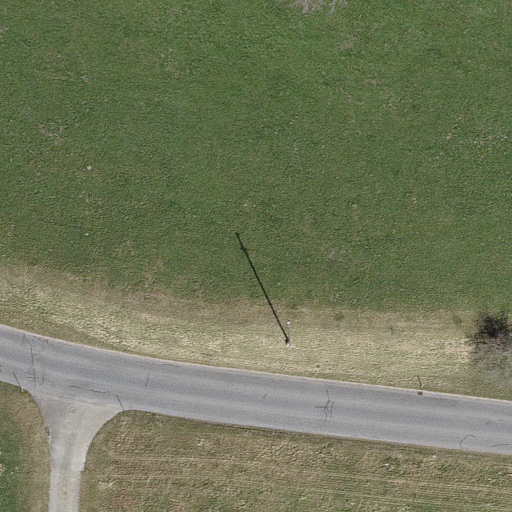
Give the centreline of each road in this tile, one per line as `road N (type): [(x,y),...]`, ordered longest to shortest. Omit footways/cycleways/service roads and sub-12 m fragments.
road 1 (unclassified): [(0,365),(68,388),(511,437)]
road 2 (track): [(64,511),(68,388)]
